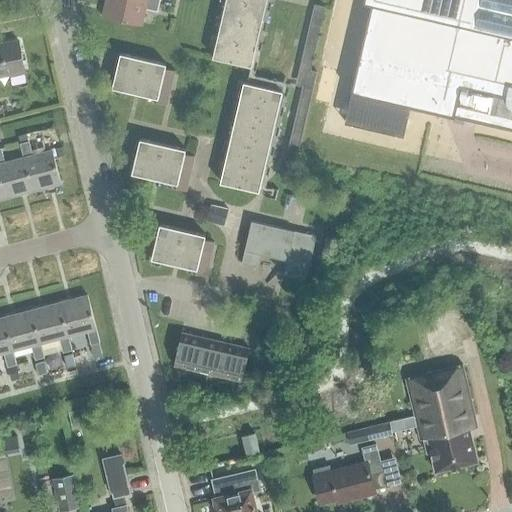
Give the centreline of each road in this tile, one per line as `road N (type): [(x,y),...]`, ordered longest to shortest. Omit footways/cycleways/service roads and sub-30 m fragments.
road 1 (residential): [(177,511),(109,228)]
road 2 (residential): [(109,228),(59,0)]
